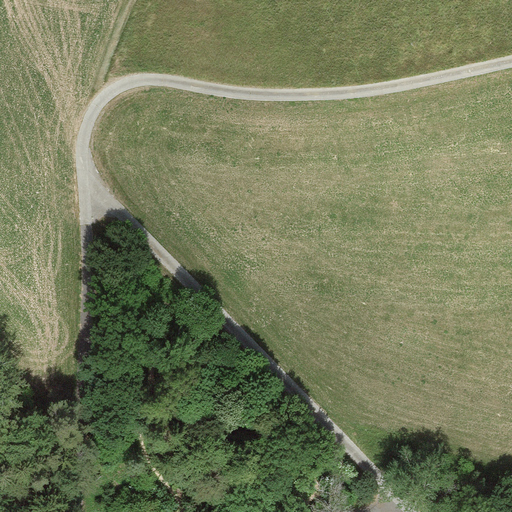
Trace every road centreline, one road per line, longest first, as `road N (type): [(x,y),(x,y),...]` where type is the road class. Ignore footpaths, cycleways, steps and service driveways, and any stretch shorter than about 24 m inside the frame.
road 1 (track): [(511,57),(329,95),(237,94),(144,80),(114,88),(89,114),(81,143),(91,187),(407,511)]
road 2 (track): [(91,187),(71,511)]
road 3 (track): [(89,114),(131,0)]
